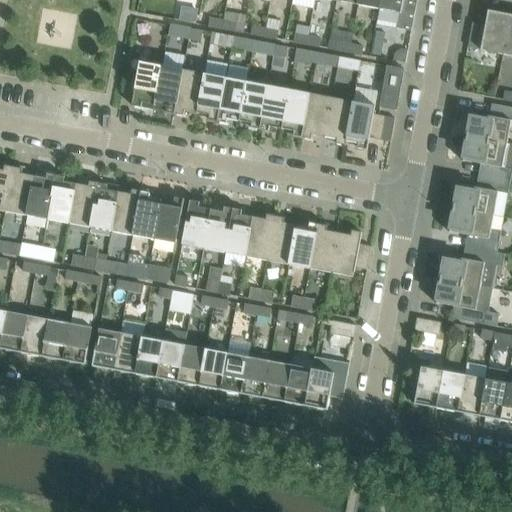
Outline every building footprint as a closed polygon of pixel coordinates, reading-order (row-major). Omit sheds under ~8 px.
[(381,0),(359,0),(358,5),(379,9),(381,0)] [(412,32),(417,0),(381,0),(379,9),(400,13),(397,29),(412,32)] [(468,48),(503,55),(510,15),(488,11),(486,26),(474,23),(473,23),(468,48)] [(185,14),(183,22),(196,25),(198,16),(185,14)] [(511,15),(510,15),(503,55),(511,56),(511,15)] [(209,27),(222,30),(223,21),(210,19),(209,27)] [(234,32),(235,32),(236,23),(223,21),(222,30),(234,32)] [(158,25),(157,31),(160,36),(166,37),(168,27),(158,25)] [(264,38),(266,29),(253,27),(251,35),(264,38)] [(191,30),(179,28),(177,38),(189,40),(191,30)] [(264,38),(277,40),(279,31),(278,31),(266,29),(264,38)] [(201,42),(203,32),(191,30),(189,40),(201,42)] [(307,46),(308,37),(296,35),(294,43),(307,46)] [(232,48),(234,38),(222,36),(220,46),(232,48)] [(308,37),(307,46),(320,48),(321,39),(308,37)] [(253,52),(255,42),(234,38),(232,48),(253,52)] [(274,56),(276,46),(255,42),(253,52),(274,56)] [(349,53),(351,45),(338,42),(336,51),(349,53)] [(349,53),(362,56),(364,47),(351,45),(349,53)] [(286,58),(288,48),(276,46),(274,56),(286,58)] [(317,64),(319,54),(297,50),(295,60),(295,63),(305,65),(306,62),(317,64)] [(395,55),(394,61),(406,64),(408,52),(401,50),(395,55)] [(328,66),(330,56),(319,54),(317,64),(328,66)] [(359,71),(361,62),(340,58),(338,67),(359,71)] [(142,108),(154,110),(162,66),(140,62),(128,60),(122,92),(134,95),(132,106),(142,108)] [(175,114),(184,70),(162,66),(154,110),(167,113),(175,114)] [(387,67),(380,108),(397,111),(404,70),(387,67)] [(205,74),(184,70),(175,114),(184,116),(185,111),(197,113),(205,74)] [(209,121),(218,122),(226,78),(205,74),(197,113),(210,116),(209,121)] [(227,119),(240,121),(247,82),(226,78),(218,122),(227,124),(227,119)] [(268,86),(247,82),(240,121),(252,124),(252,129),(260,130),(268,86)] [(270,127),(282,129),(290,90),(268,86),(260,130),(269,132),(270,127)] [(311,94),(290,90),(282,129),(295,132),(294,136),(303,138),(311,94)] [(503,100),(511,102),(511,93),(505,92),(503,100)] [(313,135),(325,137),(332,98),(311,94),(303,138),(312,140),(313,135)] [(346,146),(347,141),(346,141),(353,102),(332,98),(325,137),(337,139),(336,144),(346,146)] [(375,106),(353,102),(346,141),(347,141),(359,143),(358,148),(367,150),(369,138),(391,142),(395,119),(374,115),(375,106)] [(468,133),(467,137),(507,144),(511,121),(511,108),(499,106),(496,118),(473,114),(473,112),(472,112),(471,117),(467,116),(468,133)] [(511,173),(511,145),(507,144),(467,137),(467,141),(459,156),(464,157),(463,162),(464,162),(464,161),(487,165),(485,177),(511,182),(511,173)] [(4,171),(0,170),(0,210),(6,212),(14,168),(5,166),(4,171)] [(23,169),(14,168),(6,212),(27,216),(34,176),(22,174),(23,169)] [(47,179),(34,176),(27,216),(48,220),(57,176),(48,174),(47,179)] [(65,177),(57,176),(48,220),(69,224),(77,184),(64,182),(65,177)] [(508,194),(511,182),(485,177),(483,189),(460,185),(460,184),(459,183),(458,188),(453,188),(455,204),(454,208),(494,216),(498,192),(508,194)] [(89,187),(77,184),(69,224),(91,228),(99,184),(90,182),(89,187)] [(108,185),(99,184),(91,228),(112,232),(119,192),(120,188),(108,185)] [(120,192),(119,192),(112,232),(133,236),(141,192),(133,190),(132,195),(120,192)] [(150,193),(141,192),(133,236),(155,240),(162,200),(149,198),(150,193)] [(155,240),(176,244),(185,200),(175,198),(174,203),(162,200),(155,240)] [(182,245),(204,249),(212,210),(199,207),(200,203),(191,201),(182,245)] [(224,212),(212,210),(204,249),(226,253),(234,209),(225,207),(224,212)] [(474,236),(472,248),(497,253),(501,231),(491,229),(494,216),(454,208),(453,213),(446,227),(450,228),(449,233),(451,233),(451,232),(474,236)] [(243,211),(234,209),(226,253),(247,257),(254,218),(242,215),(243,211)] [(266,220),(254,218),(247,257),(268,261),(276,217),(267,215),(266,220)] [(285,219),(276,217),(268,261),(289,265),(297,226),(284,223),(285,219)] [(309,228),(297,226),(289,265),(311,269),(319,225),(310,223),(309,228)] [(327,226),(319,225),(311,269),(332,273),(339,234),(327,231),(327,226)] [(351,236),(339,234),(332,273),(354,277),(355,268),(367,270),(371,247),(360,245),(362,233),(352,231),(351,236)] [(0,242),(0,252),(10,254),(12,245),(0,242)] [(31,248),(29,258),(41,260),(43,250),(31,248)] [(505,254),(497,253),(472,248),(470,260),(446,256),(447,255),(445,255),(444,260),(440,259),(442,275),(441,279),(492,289),(497,266),(503,267),(505,254)] [(41,260),(53,262),(54,253),(43,250),(41,260)] [(85,258),(73,256),(71,266),(83,268),(85,258)] [(8,260),(0,258),(0,268),(6,270),(8,260)] [(97,261),(85,258),(83,268),(95,270),(97,261)] [(23,273),(36,275),(37,266),(25,263),(23,273)] [(116,264),(114,274),(126,276),(128,266),(116,264)] [(37,266),(36,275),(48,278),(46,288),(54,290),(58,269),(37,266)] [(126,276),(135,278),(138,278),(139,269),(136,268),(128,266),(126,276)] [(150,266),(147,280),(157,282),(160,283),(163,268),(150,266)] [(65,281),(79,283),(80,274),(67,271),(65,281)] [(93,276),(80,274),(79,283),(91,286),(93,276)] [(188,278),(176,275),(175,285),(186,287),(188,278)] [(459,320),(497,327),(499,314),(488,312),(492,289),(441,279),(440,284),(433,299),(437,299),(436,304),(437,304),(438,303),(461,308),(459,320)] [(129,292),(130,283),(118,281),(116,289),(129,292)] [(206,291),(218,293),(220,284),(208,281),(206,291)] [(144,285),(130,283),(129,292),(142,294),(144,285)] [(231,286),(220,284),(218,293),(230,296),(231,286)] [(171,300),(173,291),(160,289),(159,297),(171,300)] [(249,299),(260,301),(262,291),(250,289),(249,299)] [(186,293),(173,291),(171,300),(184,302),(186,293)] [(274,294),(262,291),(260,301),(272,303),(274,294)] [(214,308),(216,299),(203,297),(201,305),(214,308)] [(291,307),(303,309),(305,299),(293,297),(291,307)] [(229,301),(216,299),(214,308),(227,310),(229,301)] [(316,302),(305,299),(303,309),(315,311),(316,302)] [(257,316),(258,307),(245,305),(244,313),(257,316)] [(271,309),(258,307),(257,316),(269,318),(271,309)] [(16,352),(21,353),(28,316),(7,312),(0,349),(6,350),(6,352),(16,352)] [(299,324),(301,315),(288,313),(286,321),(299,324)] [(314,317),(301,315),(299,324),(312,326),(314,317)] [(49,320),(28,316),(21,353),(27,354),(27,356),(37,356),(42,357),(49,320)] [(442,323),(417,318),(415,331),(439,336),(442,323)] [(58,360),(64,361),(71,324),(49,320),(42,357),(49,358),(48,360),(58,360)] [(330,334),(354,338),(357,325),(332,321),(330,334)] [(92,328),(71,324),(64,361),(70,362),(70,364),(79,364),(86,365),(92,328)] [(465,327),(452,325),(451,333),(464,336),(465,327)] [(114,371),(121,333),(100,329),(93,366),(99,368),(99,369),(109,370),(114,371)] [(178,383),(185,345),(187,333),(166,329),(164,341),(157,379),(163,380),(163,385),(175,386),(177,386),(178,383)] [(493,341),(494,339),(495,333),(482,330),(480,339),(493,341)] [(135,375),(143,337),(121,333),(114,371),(120,372),(121,373),(130,374),(135,375)] [(493,341),(492,350),(505,353),(506,348),(511,348),(511,335),(495,333),(494,339),(493,341)] [(157,379),(164,341),(143,337),(135,375),(142,376),(142,377),(151,378),(157,379)] [(199,386),(206,349),(185,345),(178,383),(184,384),(184,385),(194,386),(199,386)] [(220,390),(228,353),(206,349),(199,386),(205,388),(205,389),(215,390),(220,390)] [(242,394),(249,357),(228,353),(220,390),(227,391),(227,393),(236,394),(242,394)] [(263,398),(270,361),(249,357),(242,394),(248,395),(248,397),(258,397),(263,398)] [(327,410),(330,397),(343,399),(350,364),(315,357),(312,369),(313,369),(306,406),(327,410)] [(284,402),(291,365),(270,361),(263,398),(269,399),(269,401),(279,402),(284,402)] [(313,369),(312,369),(291,365),(284,402),(290,403),(290,405),(300,405),(306,406),(313,369)] [(443,371),(422,367),(415,404),(437,408),(443,371)] [(465,375),(443,371),(437,408),(443,409),(443,411),(453,411),(458,412),(465,375)] [(465,375),(458,412),(464,413),(464,415),(474,415),(479,416),(486,379),(465,375)] [(507,383),(486,379),(479,416),(485,417),(485,419),(495,419),(500,420),(507,383)] [(511,383),(507,383),(500,420),(506,421),(506,423),(511,423),(511,383)]
